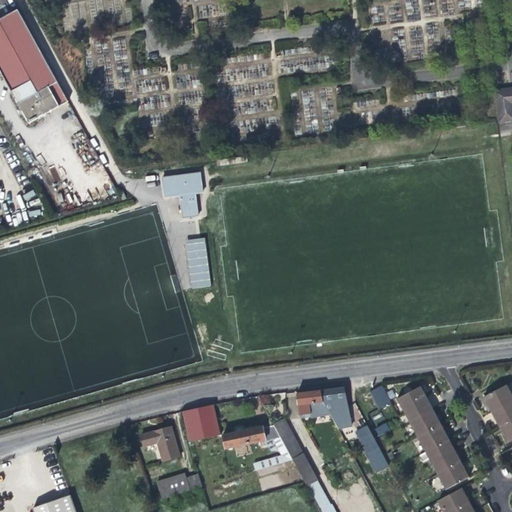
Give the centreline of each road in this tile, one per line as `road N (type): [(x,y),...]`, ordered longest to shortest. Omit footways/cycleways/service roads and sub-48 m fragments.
road 1 (residential): [(0,449),(199,393),(444,357)]
road 2 (residential): [(444,357),(499,480),(496,497),(505,511)]
